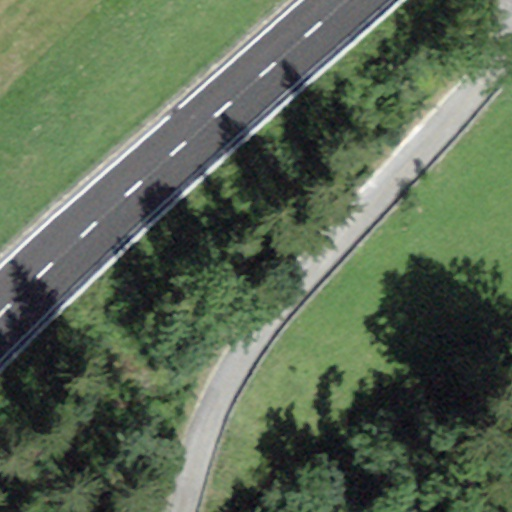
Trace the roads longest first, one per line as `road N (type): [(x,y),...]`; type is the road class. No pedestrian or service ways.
road 1 (residential): [(181,511),(234,363),(511,46)]
road 2 (primary): [(341,0),(0,312)]
